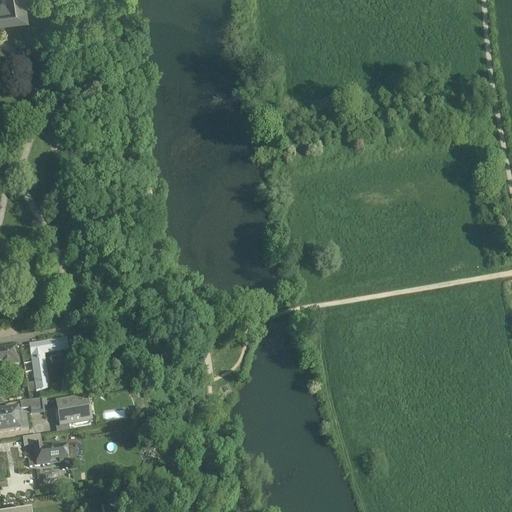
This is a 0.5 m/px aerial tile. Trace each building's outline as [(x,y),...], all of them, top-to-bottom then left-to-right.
[(0,0),(0,19),(29,15),(27,0),(0,0)] [(66,340),(29,345),(36,393),(50,390),(44,355),(68,352),(66,340)] [(15,347),(0,349),(0,377),(4,377),(3,366),(17,364),(15,347)] [(41,399),(19,403),(20,410),(42,407),(41,399)] [(85,399),(57,403),(60,425),(61,426),(68,425),(89,422),(89,421),(88,421),(85,400),(85,399)] [(17,410),(0,412),(0,434),(20,431),(18,415),(17,410)] [(25,414),(18,415),(20,431),(28,430),(25,414)] [(68,425),(61,426),(60,425),(55,426),(57,433),(69,431),(68,425)] [(33,446),(41,445),(40,436),(22,439),(24,448),(33,446)] [(66,446),(49,447),(42,447),(41,445),(33,446),(35,456),(28,457),(29,467),(76,460),(75,450),(67,451),(66,446)]
